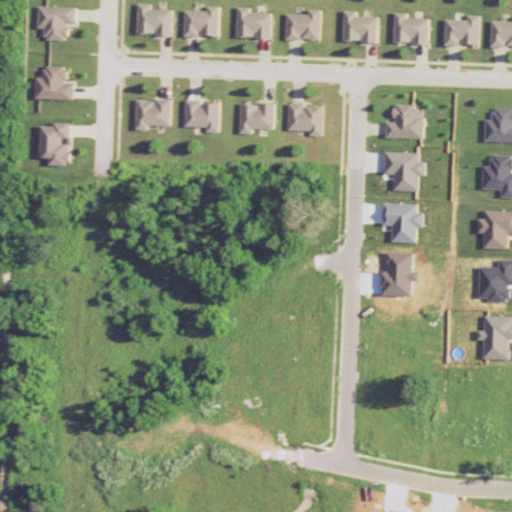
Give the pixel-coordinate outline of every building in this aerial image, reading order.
[(139,32),(157,33),(157,34),(173,35),(174,9),(152,8),(152,3),(139,3),(139,32)] [(47,39),(69,40),(70,22),(77,22),(77,6),(40,5),(39,28),(47,28),(47,39)] [(186,10),(185,35),(201,36),(201,35),(220,35),(221,5),(208,5),(207,10),(186,10)] [(272,39),(272,12),(251,12),(251,6),(238,6),(237,36),(256,36),(256,38),(272,39)] [(287,13),(287,39),(303,39),(321,39),(322,9),(309,8),(309,13),(287,13)] [(344,39),(363,40),(363,41),(379,42),(380,16),(357,15),(358,10),(345,10),(344,39)] [(395,42),(429,43),(430,17),(408,17),(408,12),(396,11),(395,42)] [(469,19),(447,18),(446,44),(481,44),(482,14),(469,14),(469,19)] [(511,20),(493,20),(493,45),(511,45),(511,20)] [(74,99),(74,83),(67,83),(68,66),(44,66),(44,76),(38,76),(37,98),(74,99)] [(172,99),(138,98),(137,129),(149,129),(149,124),(172,125),(172,99)] [(220,132),(220,102),(202,101),(202,99),(186,99),(186,126),(208,126),(208,131),(220,132)] [(260,102),(260,104),(241,103),(241,133),(253,133),(253,128),(275,128),(276,102),(260,102)] [(289,129),(311,129),(311,135),(323,135),(324,105),(305,105),(305,103),(290,102),(289,129)] [(387,137),(424,138),(425,116),(418,116),(418,104),(396,104),(395,121),(388,121),(387,137)] [(511,141),(511,107),(495,107),(494,119),(487,118),(486,140),(511,141)] [(42,125),(41,157),(51,157),(51,164),(70,165),(71,140),(72,122),(54,121),(54,125),(42,125)] [(421,152),(387,152),(386,173),(396,173),(395,190),(419,190),(420,176),(426,176),(426,161),(421,161),(421,152)] [(484,188),(503,189),(503,196),(511,196),(511,154),(493,154),(492,165),(485,165),(484,188)] [(384,224),(394,225),(394,241),(417,241),(418,226),(424,226),(425,212),(418,212),(418,203),(385,202),(384,224)] [(511,232),(511,210),(487,210),(487,218),(480,217),(480,232),(486,232),(485,248),(510,248),(510,233),(511,232)] [(511,315),(486,315),(485,330),(479,329),(479,339),(485,339),(484,358),(509,358),(510,339),(511,339),(511,315)]
